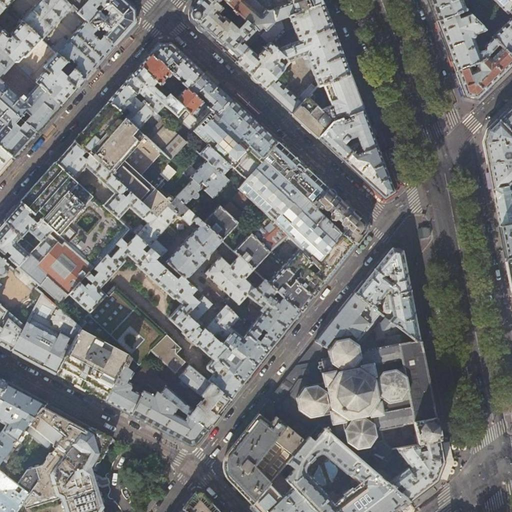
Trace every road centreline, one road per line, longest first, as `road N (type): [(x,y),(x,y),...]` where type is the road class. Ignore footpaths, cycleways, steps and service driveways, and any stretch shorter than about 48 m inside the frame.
road 1 (residential): [(160,15),(389,224),(195,466)]
road 2 (secondary): [(436,168),(494,467)]
road 3 (unclassified): [(160,15),(0,197)]
road 4 (residential): [(0,361),(195,466)]
road 5 (secondary): [(373,0),(436,168)]
